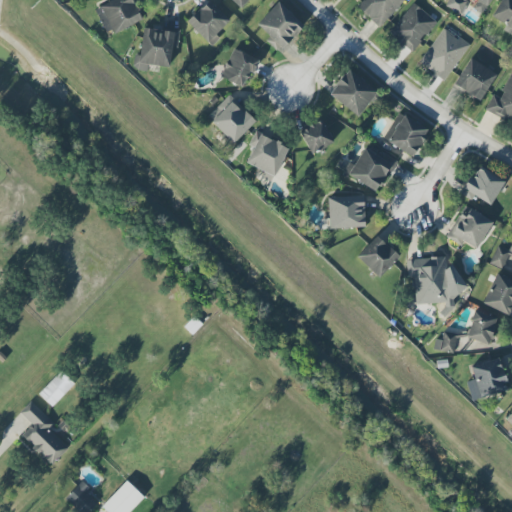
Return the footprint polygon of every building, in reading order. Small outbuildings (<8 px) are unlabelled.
[(141,20),(132,0),(107,0),(94,6),(107,35),(141,20)] [(210,47),(219,39),(215,34),(229,21),(209,0),(186,21),(210,47)] [(222,0),(224,1),(224,0),(230,0),(239,8),(247,0),(222,0)] [(404,0),(362,0),(356,6),(378,27),(404,0)] [(490,0),(447,0),(444,4),(459,14),(466,3),(481,13),(490,0)] [(278,53),(303,26),(277,2),(256,24),(269,36),(265,41),(278,53)] [(413,54),(435,20),(410,3),(390,34),(398,39),(396,43),(413,54)] [(179,31),(143,26),(139,54),(134,54),(132,69),(146,71),(147,65),(169,68),(172,48),(177,48),(179,31)] [(468,46),(444,27),(418,62),(443,80),(468,46)] [(258,60),(233,48),(220,77),(241,87),(249,71),(252,73),(258,60)] [(481,101),(495,72),(467,58),(452,87),(481,101)] [(328,97),(360,116),(376,89),(345,70),(328,97)] [(511,116),(511,76),(499,98),(492,94),(484,109),(509,122),(511,116)] [(233,144),(255,120),(228,95),(206,118),(233,144)] [(428,130),(403,115),(387,142),(411,157),(428,130)] [(332,144),(321,120),(299,131),(310,154),(332,144)] [(287,147),(258,134),(245,164),(263,171),(261,177),(272,182),(287,147)] [(394,160),(380,152),(378,156),(362,147),(347,176),(377,192),(394,160)] [(489,206),(504,181),(477,165),(462,190),(489,206)] [(365,228),(364,195),(327,196),(327,229),(365,228)] [(445,237),(462,246),(464,243),(476,249),(492,222),(464,205),(445,237)] [(356,257),(379,278),(398,257),(376,236),(356,257)] [(413,277),(415,304),(447,303),(445,257),(406,259),(407,278),(413,277)] [(481,303),(508,315),(511,305),(511,280),(495,273),(481,303)] [(487,345),(496,319),(474,311),(464,337),(487,345)] [(455,333),(441,332),(441,340),(434,339),(433,351),(454,352),(455,333)] [(506,391),(498,358),(471,365),(478,398),(506,391)] [(73,384),(60,371),(38,394),(51,407),(73,384)] [(471,401),(479,399),(474,379),(465,381),(471,401)] [(48,430),(54,424),(30,401),(19,412),(31,424),(20,435),(51,465),(67,448),(48,430)] [(116,511),(128,511),(143,497),(126,480),(105,502),(116,511)] [(81,511),(88,511),(97,503),(85,492),(89,488),(81,481),(65,497),(81,511)]
